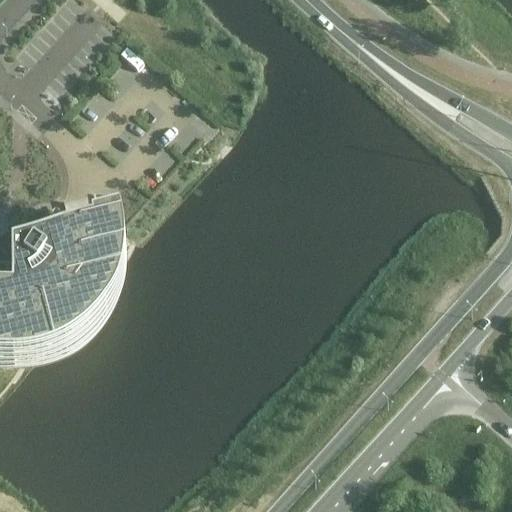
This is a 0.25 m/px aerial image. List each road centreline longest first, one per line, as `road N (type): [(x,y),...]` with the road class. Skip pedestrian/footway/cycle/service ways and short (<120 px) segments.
road 1 (tertiary): [(511,255),(276,511)]
road 2 (tertiary): [(321,511),(446,377)]
road 3 (tertiary): [(376,64),(511,169)]
road 4 (residential): [(0,82),(113,188)]
road 5 (tertiary): [(511,133),(376,64)]
